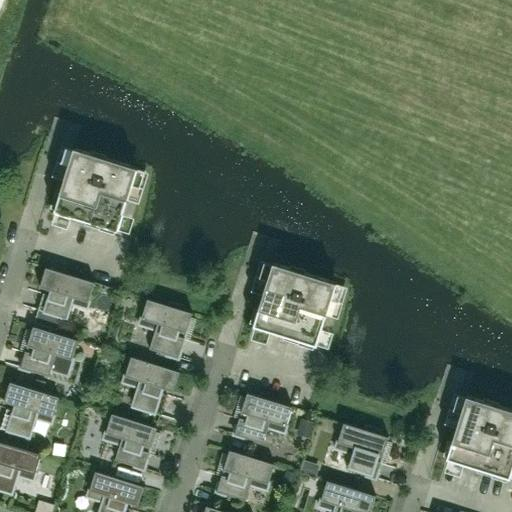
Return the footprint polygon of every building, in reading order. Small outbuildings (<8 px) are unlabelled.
[(117,230),(137,167),(74,148),(54,211),(117,230)] [(316,345),(336,282),(273,262),(253,325),(316,345)] [(89,301),(95,282),(46,267),(40,287),(52,290),(50,295),(43,293),(38,310),(66,318),(71,302),(87,307),(89,302),(89,301)] [(178,357),(192,312),(185,310),(187,304),(170,299),(168,305),(147,298),(141,318),(139,323),(156,328),(149,348),(178,357)] [(72,359),(78,340),(33,326),(20,367),(49,376),(52,369),(68,374),(73,359),(72,359)] [(174,391),(180,371),(131,356),(125,375),(124,375),(123,381),(139,386),(133,406),(161,415),(167,394),(160,392),(162,387),(174,391)] [(53,416),(59,397),(10,381),(4,401),(16,405),(15,410),(8,408),(1,428),(29,437),(35,416),(52,422),(53,416)] [(286,426),(292,406),(247,392),(234,434),(263,443),(268,426),(285,431),(287,426),(286,426)] [(509,478),(511,469),(511,409),(466,395),(447,458),(509,478)] [(144,468),(157,427),(112,413),(106,432),(105,432),(104,437),(120,443),(115,459),(144,468)] [(301,418),(297,430),(310,434),(314,422),(301,418)] [(376,478),(388,436),(381,434),(382,428),(366,423),(364,429),(344,422),(337,442),(335,447),(352,452),(347,469),(376,478)] [(35,473),(41,454),(0,440),(0,486),(12,490),(17,474),(34,479),(36,473),(35,473)] [(268,483),(274,464),(229,449),(216,491),(245,500),(251,483),(267,488),(269,483),(268,483)] [(304,460),(301,471),(316,475),(319,464),(304,460)] [(287,470),(283,481),(293,484),(297,473),(287,470)] [(138,505),(144,486),(95,471),(89,490),(87,495),(104,500),(99,511),(130,511),(131,509),(124,507),(126,502),(138,505)] [(360,511),(370,511),(376,495),(327,480),(321,499),(320,499),(319,505),(335,510),(334,511),(357,511),(358,511),(360,511)]
